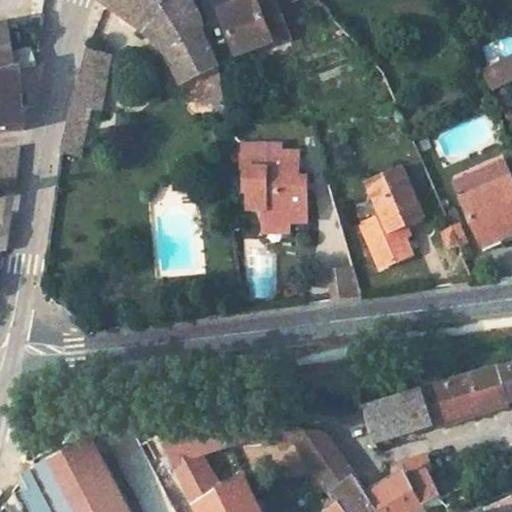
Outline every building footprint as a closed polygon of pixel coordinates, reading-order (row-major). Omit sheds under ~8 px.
[(102,0),(102,1),(109,7),(158,44),(169,59),(185,86),(206,75),(219,69),(210,50),(204,25),(194,0),(102,0)] [(237,55),(288,36),(274,0),(270,0),(258,5),(255,0),(252,0),(221,11),(237,55)] [(46,16),(27,19),(31,39),(42,37),(46,16)] [(19,35),(2,39),(9,72),(18,70),(26,69),(19,35)] [(2,39),(0,39),(0,66),(4,65),(5,73),(9,72),(2,39)] [(109,65),(86,59),(74,110),(91,113),(97,112),(109,65)] [(206,75),(211,101),(217,101),(224,99),(219,69),(206,75)] [(0,133),(24,132),(25,129),(18,70),(9,72),(5,73),(0,74),(0,133)] [(511,122),(511,94),(509,88),(495,94),(509,124),(511,122)] [(227,117),(224,99),(217,101),(219,118),(227,117)] [(91,113),(74,110),(66,140),(84,142),(91,113)] [(281,146),(256,145),(256,155),(280,155),(281,146)] [(0,183),(18,183),(22,148),(0,152),(0,183)] [(256,155),(244,155),(242,184),(248,184),(247,205),(267,206),(266,222),(293,223),(293,217),(307,217),(309,180),(300,179),(300,156),(280,155),(256,155)] [(463,198),(511,176),(511,174),(506,161),(456,183),(463,198)] [(403,167),(367,183),(382,218),(361,228),(381,273),(413,259),(405,241),(401,230),(408,227),(425,219),(403,167)] [(511,176),(463,198),(481,242),(497,236),(501,246),(511,240),(511,176)] [(451,223),(460,244),(470,239),(461,218),(451,223)] [(293,223),(266,222),(266,234),(292,235),(293,223)] [(443,226),(453,247),(460,244),(451,223),(443,226)] [(11,226),(0,227),(0,252),(7,252),(11,226)] [(408,227),(401,230),(405,241),(413,238),(408,227)] [(497,236),(481,242),(486,252),(501,246),(497,236)] [(511,367),(497,370),(507,402),(511,400),(511,367)] [(477,375),(421,393),(431,424),(507,402),(497,370),(477,375)] [(421,393),(367,410),(379,452),(390,447),(389,439),(431,424),(421,393)] [(233,449),(228,427),(160,430),(184,487),(197,511),(258,511),(239,479),(232,468),(220,465),(211,469),(206,457),(226,449),(233,449)] [(244,427),(228,427),(233,449),(297,443),(336,509),(332,511),(416,511),(442,497),(427,467),(407,479),(404,474),(388,483),(367,495),(327,438),(317,432),(244,427)] [(399,465),(385,473),(388,483),(404,474),(399,465)] [(125,511),(104,470),(23,511),(125,511)] [(34,481),(24,476),(8,500),(19,506),(34,481)] [(511,511),(511,496),(489,507),(491,511),(511,511)]
